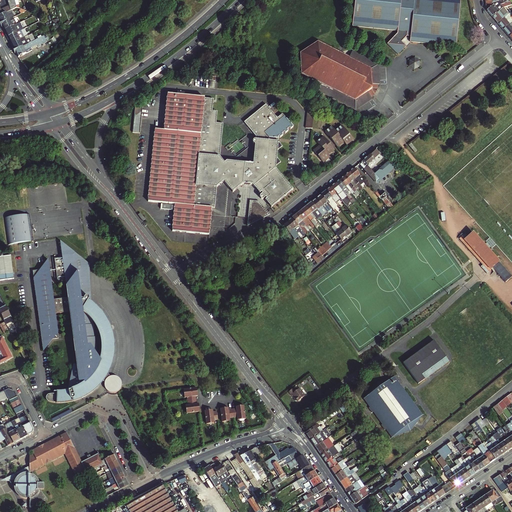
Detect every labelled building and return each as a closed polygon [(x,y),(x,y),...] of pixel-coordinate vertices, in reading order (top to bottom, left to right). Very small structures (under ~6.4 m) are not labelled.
[(16,5),(14,0),(7,0),(11,11),(17,8),(16,5)] [(355,0),(353,27),(398,32),(397,34),(388,45),(398,55),(406,46),(402,42),(407,37),(411,37),(411,43),(457,47),(462,0),(355,0)] [(488,12),(492,17),(503,8),(508,6),(506,0),(502,0),(492,4),(487,6),(488,9),(488,12)] [(498,23),(508,15),(508,14),(503,8),(492,17),(498,23)] [(0,22),(1,24),(10,19),(6,13),(3,14),(0,15),(0,20),(0,21),(0,20),(0,22)] [(498,23),(503,30),(511,22),(511,20),(508,15),(498,23)] [(12,18),(10,19),(1,24),(2,26),(3,26),(5,30),(13,26),(11,23),(14,22),(14,21),(17,20),(15,17),(12,18)] [(508,36),(511,33),(511,22),(503,30),(508,36)] [(13,26),(5,30),(7,34),(6,34),(7,38),(16,33),(13,26)] [(16,33),(7,38),(9,40),(10,39),(12,44),(25,37),(22,30),(16,33)] [(27,41),(25,37),(12,44),(14,48),(13,48),(14,51),(36,40),(35,37),(27,41)] [(36,40),(14,51),(15,53),(16,53),(18,57),(31,51),(29,47),(37,43),(39,47),(47,43),(43,37),(36,40)] [(345,58),(345,57),(344,56),(343,57),(337,54),(337,52),(335,51),(334,52),(328,49),(328,48),(326,47),(325,48),(319,45),(319,43),(317,43),(311,47),(310,47),(309,48),(309,49),(303,53),(302,52),(301,54),(302,55),(302,64),(301,65),(301,66),(302,67),(302,74),(302,76),(303,75),(309,78),(309,79),(311,80),(312,79),(318,83),(318,84),(319,85),(320,84),(327,87),(327,89),(329,89),(330,89),(333,90),(329,98),(354,111),(371,100),(370,97),(375,95),(377,89),(377,84),(379,84),(378,65),(352,52),(348,59),(345,58)] [(420,64),(418,61),(416,59),(411,60),(409,66),(410,67),(413,71),(418,69),(420,64)] [(263,199),(264,199),(266,197),(267,199),(265,201),(271,208),(293,190),(275,167),(275,166),(275,164),(280,161),(276,156),(277,149),(282,145),(278,140),(278,137),(293,125),(282,112),(277,116),(266,102),(244,120),(255,134),(255,137),(253,137),(252,138),(252,140),(253,141),(255,141),(252,164),(251,164),(251,163),(246,162),(246,163),(226,161),(223,163),(219,157),(222,123),(216,123),(217,111),(212,110),(213,99),(204,98),(204,97),(166,93),(162,129),(153,128),(146,201),(174,204),(171,232),(208,235),(211,208),(214,209),(216,188),(223,182),(232,193),(243,184),(245,185),(250,186),(250,185),(253,185),(260,194),(262,193),(263,194),(262,195),(261,196),(261,197),(261,198),(262,199),(263,199)] [(143,107),(135,107),(134,132),(141,132),(143,107)] [(314,124),(314,120),(314,117),(315,113),(315,109),(309,108),(308,112),(308,116),(307,120),(307,123),(307,127),(313,128),(314,124)] [(354,139),(342,126),(336,131),(332,126),(326,132),(338,147),(344,141),(347,145),(354,139)] [(328,154),(335,149),(324,136),(317,142),(320,145),(313,151),(323,163),(330,157),(328,154)] [(415,143),(412,145),(418,153),(421,151),(415,143)] [(376,149),(370,154),(375,160),(380,155),(381,154),(376,149)] [(370,154),(364,160),(368,165),(369,166),(375,160),(370,154)] [(392,164),(390,162),(383,168),(389,175),(396,169),(394,167),(392,164)] [(383,171),(381,172),(380,170),(375,174),(369,166),(368,165),(366,166),(367,167),(365,169),(372,178),(373,178),(376,182),(385,175),(386,177),(387,176),(383,171)] [(350,172),(356,179),(361,175),(355,168),(350,172)] [(381,172),(383,171),(387,176),(389,175),(383,168),(380,170),(381,172)] [(357,181),(356,179),(350,172),(345,176),(356,190),(359,188),(361,191),(363,189),(357,181)] [(356,190),(345,176),(340,180),(351,192),(353,190),(355,192),(354,193),(357,196),(360,194),(356,190)] [(340,180),(336,183),(351,201),(352,200),(351,199),(352,198),(349,194),(351,192),(340,180)] [(331,187),(340,198),(342,196),(349,203),(351,202),(351,201),(336,183),(331,187)] [(341,199),(340,198),(331,187),(326,191),(340,208),(341,207),(337,202),(341,199)] [(326,191),(321,195),(332,208),(334,210),(336,208),(338,210),(340,209),(340,208),(326,191)] [(316,199),(323,207),(325,205),(330,210),(332,208),(321,195),(316,199)] [(316,199),(312,202),(323,216),(324,218),(326,216),(321,209),(323,207),(316,199)] [(318,220),(323,216),(312,202),(307,206),(318,220)] [(351,214),(352,213),(345,204),(343,206),(348,212),(349,211),(351,214)] [(307,206),(302,210),(319,231),(323,227),(318,220),(307,206)] [(319,231),(302,210),(297,214),(303,221),(307,226),(309,224),(316,233),(319,231)] [(30,214),(4,217),(9,245),(34,241),(30,214)] [(297,214),(293,218),(305,233),(306,232),(305,230),(306,230),(304,227),(305,227),(301,223),(303,221),(297,214)] [(288,221),(298,234),(300,232),(304,237),(307,235),(305,233),(293,218),(288,221)] [(353,233),(347,225),(344,227),(337,219),(335,221),(337,224),(348,237),(353,233)] [(283,225),(293,237),(295,236),(297,238),(300,236),(298,234),(288,221),(283,225)] [(343,241),(348,237),(337,224),(332,228),(338,235),(342,240),(343,241)] [(487,271),(500,260),(473,230),(468,234),(465,231),(460,236),(483,262),(481,264),(487,271)] [(338,235),(333,238),(337,243),(342,240),(338,235)] [(328,242),(323,246),(327,251),(332,247),(328,242)] [(69,298),(54,299),(48,260),(41,270),(33,271),(44,351),(53,339),(59,338),(56,314),(70,312),(78,366),(74,366),(68,391),(63,392),(59,392),(55,392),(55,394),(52,394),(50,395),(48,396),(47,397),(47,398),(47,400),(48,401),(50,402),(54,403),(57,403),(57,404),(62,404),(67,403),(71,403),(75,401),(82,399),(84,398),(89,396),(93,392),(97,388),(100,384),(104,385),(103,387),(103,388),(104,391),(106,393),(109,394),(112,394),(114,394),(117,393),(118,392),(119,392),(120,391),(121,389),(122,387),(122,386),(122,385),(122,384),(122,383),(121,380),(120,378),(117,376),(114,376),(111,376),(109,373),(111,367),(113,362),(114,356),(114,350),(114,344),(114,338),(112,332),(110,326),(108,321),(104,316),(100,311),(97,308),(92,303),(91,292),(87,265),(88,263),(62,243),(64,257),(55,258),(58,282),(66,281),(69,298)] [(323,246),(318,249),(319,251),(323,255),(327,251),(323,246)] [(315,254),(320,261),(324,257),(323,255),(319,251),(315,254)] [(1,255),(1,257),(0,256),(0,280),(14,278),(11,255),(3,256),(3,255),(1,255)] [(5,306),(0,309),(0,312),(6,324),(12,320),(5,306)] [(4,322),(0,323),(0,325),(4,333),(9,331),(4,322)] [(14,358),(3,337),(0,338),(0,350),(4,358),(0,359),(0,363),(1,365),(14,358)] [(430,339),(422,345),(399,363),(415,383),(437,366),(445,360),(441,354),(436,346),(430,339)] [(392,375),(374,382),(363,397),(370,406),(369,407),(372,411),(373,410),(383,422),(381,423),(385,427),(386,426),(392,434),(409,427),(420,412),(392,375)] [(305,395),(300,388),(299,389),(296,386),(288,391),(292,396),(293,395),(297,401),(305,395)] [(8,398),(9,400),(18,397),(15,391),(9,389),(5,391),(8,398)] [(198,390),(197,389),(184,390),(185,398),(188,398),(188,402),(189,405),(186,406),(187,414),(201,412),(200,410),(199,409),(198,407),(200,407),(200,404),(197,404),(197,401),(196,397),(198,396),(198,393),(196,393),(196,391),(198,390)] [(11,404),(14,409),(22,405),(20,400),(11,404)] [(16,414),(19,413),(24,410),(22,405),(14,409),(16,414)] [(223,409),(221,410),(223,423),(231,422),(230,419),(234,419),(238,418),(239,421),(247,420),(245,406),(243,407),(242,408),(240,409),(240,407),(237,407),(237,410),(233,410),(229,410),(229,409),(226,409),(226,410),(224,411),(223,409)] [(494,410),(501,419),(506,415),(499,406),(494,410)] [(53,419),(54,422),(73,413),(71,410),(53,419)] [(214,410),(210,411),(211,412),(208,413),(207,411),(205,411),(207,425),(215,424),(215,421),(219,421),(218,412),(214,412),(214,410)] [(27,436),(33,433),(34,430),(27,416),(22,419),(19,420),(21,424),(27,436)] [(476,422),(480,428),(484,425),(480,419),(476,422)] [(15,420),(12,422),(21,440),(27,436),(21,424),(18,426),(15,420)] [(21,440),(12,422),(5,426),(6,429),(14,443),(21,440)] [(480,428),(476,422),(472,426),(476,431),(480,428)] [(311,440),(324,431),(318,424),(306,432),(311,440)] [(506,432),(504,433),(511,444),(511,434),(506,426),(503,428),(506,432)] [(5,439),(8,446),(14,443),(6,429),(1,431),(5,439)] [(326,429),(324,431),(311,440),(315,447),(328,438),(331,436),(326,429)] [(364,436),(359,429),(351,435),(356,442),(364,436)] [(500,436),(510,450),(511,448),(511,444),(504,433),(502,430),(499,432),(501,435),(500,436)] [(496,460),(484,444),(484,443),(482,444),(473,431),(469,434),(471,436),(477,445),(479,448),(490,464),(496,460)] [(70,454),(81,476),(95,469),(99,467),(105,464),(103,461),(99,454),(92,457),(91,455),(88,456),(89,459),(82,462),(67,433),(60,436),(45,444),(51,456),(67,448),(70,454)] [(466,440),(461,434),(456,438),(460,443),(460,444),(466,440)] [(495,440),(505,453),(510,450),(500,436),(498,434),(495,436),(497,438),(495,440)] [(477,445),(471,436),(467,439),(471,444),(473,443),(475,446),(477,445)] [(491,443),(500,457),(505,453),(495,440),(493,436),(490,438),(493,442),(491,443)] [(333,446),(328,438),(315,447),(321,455),(333,446)] [(489,440),(484,444),(496,460),(500,457),(491,443),(489,440)] [(454,455),(459,452),(451,441),(447,445),(454,455)] [(326,462),(339,453),(343,450),(338,443),(333,446),(321,455),(326,462)] [(464,455),(467,453),(460,444),(460,443),(457,445),(464,455)] [(30,467),(51,456),(45,444),(44,447),(40,447),(32,451),(33,454),(29,456),(30,464),(30,467)] [(280,461),(296,452),(294,448),(290,450),(289,449),(283,453),(282,452),(281,454),(274,444),(270,445),(280,461)] [(270,445),(266,446),(277,463),(278,462),(280,461),(270,445)] [(451,452),(446,445),(442,448),(444,451),(447,455),(451,452)] [(66,456),(70,454),(67,448),(51,456),(52,459),(65,453),(66,456)] [(474,451),(475,453),(485,467),(490,464),(479,448),(474,451)] [(245,454),(261,477),(266,474),(251,451),(245,454)] [(447,455),(444,451),(441,453),(445,460),(449,457),(447,455)] [(281,468),(284,466),(288,464),(290,463),(300,457),(296,452),(280,461),(278,462),(281,468)] [(235,455),(237,459),(241,465),(249,477),(256,488),(260,486),(241,457),(238,453),(235,455)] [(326,462),(331,469),(338,464),(335,460),(341,455),(339,453),(326,462)] [(470,457),(480,470),(485,467),(475,453),(470,457)] [(261,477),(245,454),(241,457),(260,486),(264,483),(263,481),(261,477)] [(106,460),(108,465),(117,461),(115,455),(106,460)] [(300,457),(290,463),(288,464),(291,470),(298,465),(302,470),(310,465),(303,455),(300,457)] [(460,484),(451,471),(444,461),(440,455),(435,457),(443,469),(446,473),(446,474),(451,481),(446,485),(450,491),(460,484)] [(31,470),(52,459),(51,456),(30,467),(30,469),(31,470)] [(462,457),(458,460),(470,478),(475,474),(465,460),(462,457)] [(475,474),(480,470),(470,457),(465,460),(475,474)] [(452,462),(456,467),(465,481),(470,478),(458,460),(457,459),(452,462)] [(99,467),(101,471),(104,469),(104,468),(106,467),(108,465),(106,460),(103,461),(105,464),(99,467)] [(272,465),(268,460),(264,463),(269,471),(274,468),(280,479),(275,482),(277,485),(287,479),(281,468),(278,462),(277,463),(272,465)] [(109,469),(110,472),(121,467),(117,461),(108,465),(106,467),(107,469),(109,469)] [(336,476),(347,468),(343,461),(339,463),(338,464),(331,469),(336,476)] [(229,489),(223,480),(230,476),(222,464),(217,467),(214,463),(210,466),(220,482),(223,487),(226,491),(229,489)] [(27,469),(27,471),(30,471),(30,469),(30,467),(30,464),(0,479),(10,479),(15,488),(16,487),(15,486),(15,484),(15,482),(15,481),(15,479),(15,478),(16,476),(17,475),(18,473),(19,472),(20,471),(22,471),(23,470),(25,469),(27,469)] [(302,470),(295,474),(299,480),(314,471),(310,465),(302,470)] [(215,486),(220,482),(210,466),(204,470),(215,486)] [(99,467),(95,469),(99,478),(103,475),(101,471),(99,467)] [(112,474),(114,477),(124,473),(121,467),(110,472),(105,475),(106,477),(112,474)] [(456,467),(451,471),(460,484),(465,481),(456,467)] [(350,472),(347,468),(336,476),(340,483),(352,475),(355,473),(353,470),(350,472)] [(511,479),(509,482),(503,473),(500,476),(504,482),(508,488),(511,491),(511,490),(511,469),(511,468),(506,472),(509,476),(510,474),(511,477),(511,479)] [(38,475),(37,473),(36,472),(34,471),(33,470),(31,470),(30,469),(30,471),(27,471),(27,469),(25,469),(23,470),(22,471),(20,471),(19,472),(18,473),(17,475),(16,476),(15,478),(15,479),(15,481),(15,482),(15,484),(15,486),(16,487),(16,489),(17,490),(18,491),(19,492),(21,493),(22,494),(24,495),(25,495),(27,495),(28,495),(28,493),(31,493),(31,495),(31,505),(45,497),(42,491),(40,492),(39,489),(40,488),(40,487),(39,487),(39,485),(43,485),(45,485),(45,478),(39,478),(38,477),(39,476),(38,475)] [(318,477),(314,471),(299,480),(297,482),(301,487),(302,486),(309,482),(318,477)] [(355,473),(352,475),(357,482),(362,478),(357,472),(355,473)] [(124,473),(114,477),(110,479),(111,482),(116,480),(117,483),(126,479),(124,473)] [(234,477),(241,491),(247,488),(239,475),(234,477)] [(345,490),(357,482),(352,475),(340,483),(345,490)] [(306,492),(311,489),(322,483),(318,477),(309,482),(302,486),(304,489),(306,492)] [(428,480),(440,498),(450,491),(446,485),(441,488),(433,477),(428,480)] [(345,490),(350,497),(362,488),(366,485),(362,478),(357,482),(345,490)] [(112,494),(110,489),(114,487),(116,492),(130,485),(126,479),(117,483),(109,487),(105,489),(106,491),(108,495),(112,494)] [(423,483),(426,487),(435,501),(440,498),(428,480),(423,483)] [(322,483),(311,489),(313,492),(297,502),(299,505),(302,503),(327,488),(323,483),(322,483)] [(178,511),(163,484),(161,485),(136,498),(126,503),(130,511),(178,511)] [(39,489),(40,492),(42,491),(45,497),(49,495),(46,490),(45,488),(44,487),(43,485),(39,485),(39,487),(40,487),(40,488),(39,489)] [(354,503),(357,504),(357,503),(372,493),(366,485),(362,488),(350,497),(354,503)] [(435,501),(426,487),(423,489),(421,485),(418,486),(430,505),(435,501)] [(418,486),(413,490),(425,508),(430,505),(418,486)] [(414,511),(419,511),(421,511),(408,493),(404,487),(400,489),(404,494),(405,494),(407,497),(405,498),(405,500),(414,511)] [(325,493),(329,491),(327,488),(302,503),(305,509),(317,502),(321,499),(327,496),(325,493)] [(408,493),(421,511),(425,508),(413,490),(408,493)] [(493,490),(486,495),(493,505),(497,502),(499,505),(505,502),(497,490),(495,492),(493,490)] [(379,493),(374,497),(379,503),(380,502),(384,500),(379,493)] [(398,504),(395,506),(399,511),(406,511),(398,499),(395,495),(393,493),(390,495),(394,502),(395,501),(398,504)] [(320,507),(312,511),(323,511),(337,504),(330,494),(327,496),(321,499),(317,502),(320,507)] [(486,495),(480,500),(487,510),(488,511),(495,507),(493,505),(486,495)] [(256,511),(260,510),(253,498),(248,501),(255,511),(256,511)] [(414,511),(405,500),(403,502),(400,498),(398,499),(406,511),(414,511)] [(480,500),(473,504),(478,511),(484,511),(487,510),(480,500)]
